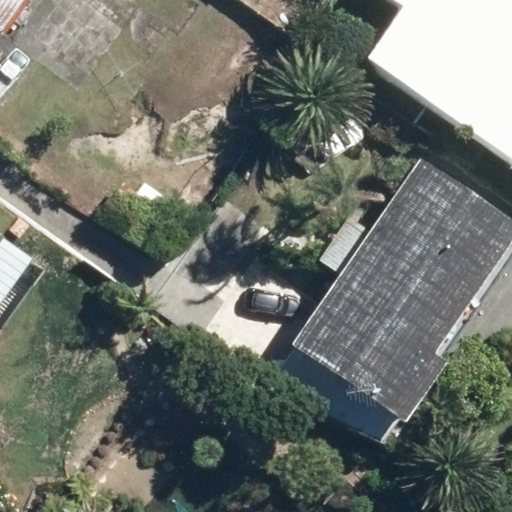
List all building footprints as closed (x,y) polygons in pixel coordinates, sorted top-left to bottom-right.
[(0,0),(0,24),(19,0),(0,0)] [(390,0),(413,15),(375,72),(511,161),(511,21),(479,0),(390,0)] [(404,171),(271,360),(318,401),(382,440),(422,378),(410,370),(502,240),(404,171)] [(0,295),(17,273),(0,260),(0,295)] [(511,378),(511,355),(501,370),(511,378)]
